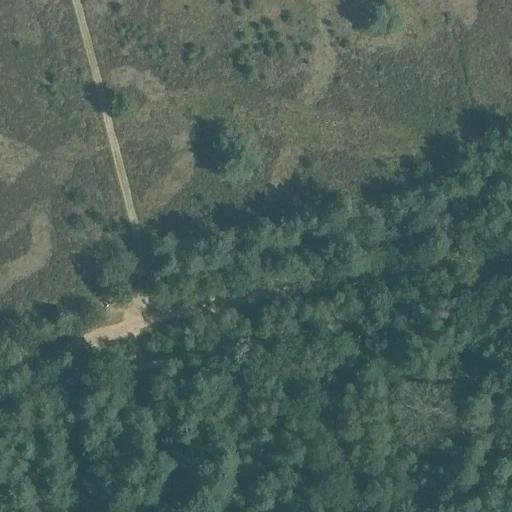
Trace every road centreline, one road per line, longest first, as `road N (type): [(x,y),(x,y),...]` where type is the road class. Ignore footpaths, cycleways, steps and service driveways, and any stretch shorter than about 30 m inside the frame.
road 1 (track): [(141,328),(220,305),(511,258)]
road 2 (track): [(140,244),(77,0)]
road 3 (track): [(141,328),(0,372)]
